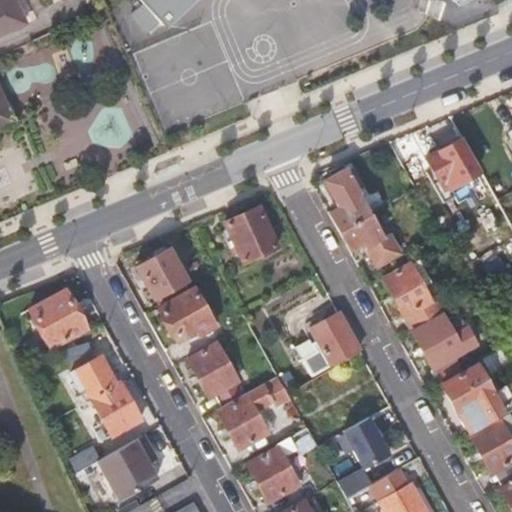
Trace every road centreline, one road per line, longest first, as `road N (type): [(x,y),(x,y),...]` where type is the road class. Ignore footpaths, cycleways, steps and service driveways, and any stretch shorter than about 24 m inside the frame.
road 1 (residential): [(472,511),(274,150)]
road 2 (residential): [(82,228),(233,511)]
road 3 (secondary): [(274,150),(511,51)]
road 4 (secondary): [(82,228),(274,150)]
